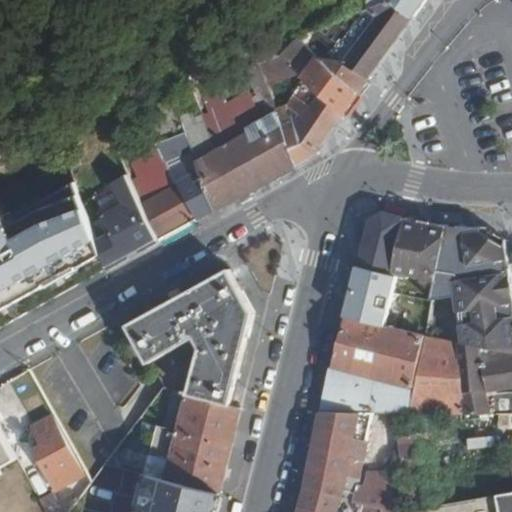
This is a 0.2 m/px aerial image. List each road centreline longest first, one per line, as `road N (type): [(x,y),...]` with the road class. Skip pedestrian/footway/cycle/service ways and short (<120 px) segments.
road 1 (residential): [(347,171),(0,359)]
road 2 (residential): [(347,171),(256,511)]
road 3 (residential): [(347,171),(479,194),(511,192)]
